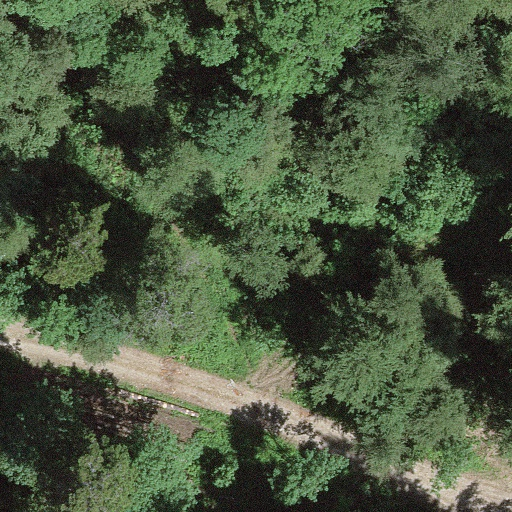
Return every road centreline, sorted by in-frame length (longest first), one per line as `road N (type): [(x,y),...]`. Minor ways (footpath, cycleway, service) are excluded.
road 1 (track): [(511,499),(219,390),(84,348),(0,338)]
road 2 (track): [(254,403),(333,328),(511,186)]
